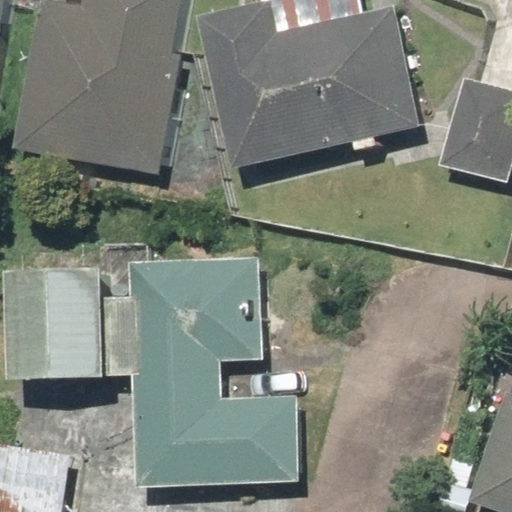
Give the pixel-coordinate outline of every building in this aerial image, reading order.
[(0,0),(0,37),(9,40),(16,0),(0,0)] [(196,61),(184,59),(196,0),(93,0),(91,11),(54,3),(38,82),(23,152),(172,182),(196,61)] [(285,7),(211,24),(245,178),(434,135),(406,13),(292,39),(285,7)] [(511,92),(474,83),(451,174),(511,189),(511,92)] [(125,382),(147,381),(149,425),(152,496),(311,490),(307,403),(236,405),(234,367),(275,366),(271,265),(139,270),(140,305),(122,306),(121,274),(23,278),(28,393),(125,389),(125,382)] [(511,511),(511,419),(482,509),(490,511),(511,511)] [(73,511),(82,463),(0,449),(0,450),(0,511),(73,511)]
